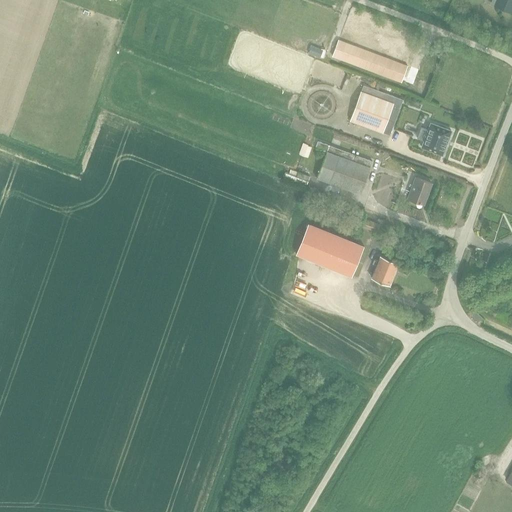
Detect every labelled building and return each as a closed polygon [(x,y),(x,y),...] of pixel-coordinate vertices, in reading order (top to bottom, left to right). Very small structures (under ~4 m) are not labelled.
[(511,0),(496,0),(495,5),(510,11),(511,5),(511,0)] [(401,82),(407,66),(338,40),(332,56),(401,82)] [(390,135),(403,99),(363,85),(361,91),(360,91),(350,120),(354,121),(375,129),(390,135)] [(421,125),(425,116),(418,113),(414,122),(421,125)] [(430,122),(421,147),(442,154),(451,130),(430,122)] [(360,194),(372,161),(317,141),(315,148),(326,152),(316,178),(360,194)] [(309,147),(304,145),(301,155),(306,156),(309,147)] [(423,204),(431,183),(415,177),(407,198),(423,204)] [(376,232),(379,224),(361,217),(357,224),(376,232)] [(351,276),(364,246),(308,223),(295,253),(351,276)] [(389,285),(398,262),(380,255),(378,260),(375,259),(373,263),(376,265),(371,277),(389,285)]
